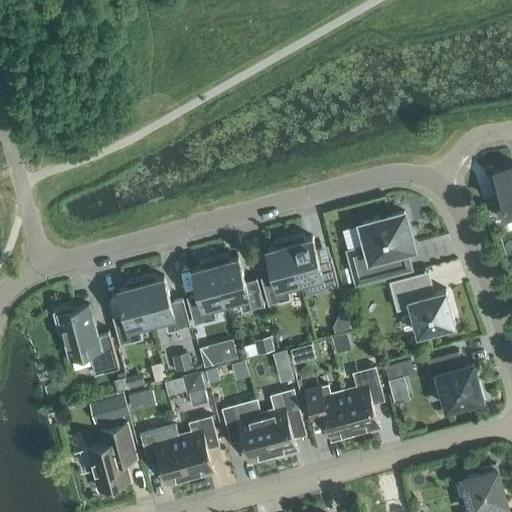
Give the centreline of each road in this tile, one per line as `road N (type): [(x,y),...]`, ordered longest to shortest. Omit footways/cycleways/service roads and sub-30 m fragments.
road 1 (residential): [(42,266),(384,178),(414,178),(437,189)]
road 2 (residential): [(511,422),(188,511)]
road 3 (residential): [(437,189),(455,208),(511,363)]
